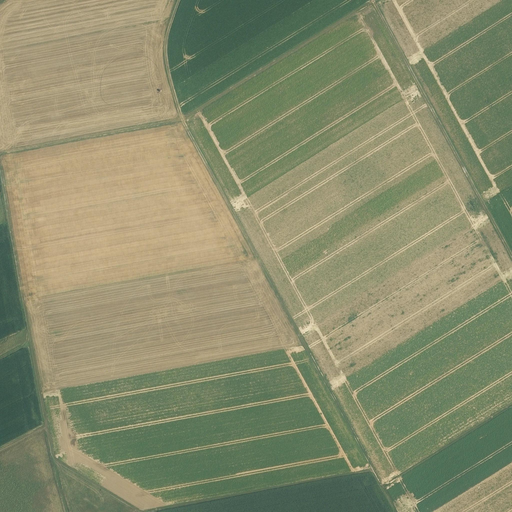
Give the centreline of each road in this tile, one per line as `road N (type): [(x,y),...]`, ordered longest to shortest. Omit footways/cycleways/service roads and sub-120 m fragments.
road 1 (track): [(180,0),(165,47),(182,119),(372,469)]
road 2 (track): [(373,0),(182,119),(0,153)]
road 3 (track): [(372,0),(511,253)]
road 4 (track): [(145,511),(372,469),(396,511)]
road 5 (track): [(0,161),(48,428)]
road 6 (track): [(0,451),(48,428),(53,457),(141,511)]
road 7 (track): [(511,405),(383,487)]
